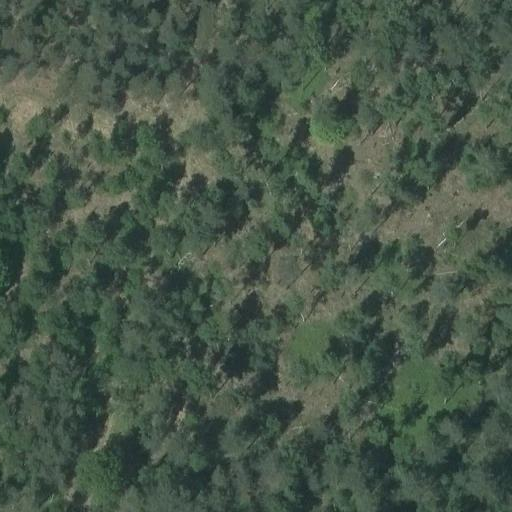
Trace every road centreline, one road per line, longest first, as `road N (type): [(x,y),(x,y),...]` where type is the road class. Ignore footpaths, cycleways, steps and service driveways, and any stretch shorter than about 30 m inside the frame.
road 1 (track): [(229,0),(84,511)]
road 2 (track): [(190,125),(0,102)]
